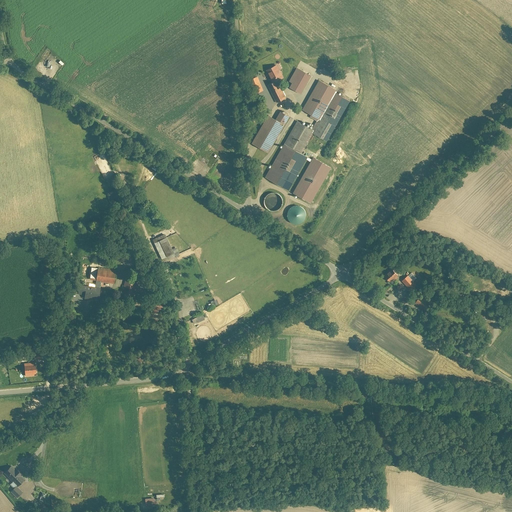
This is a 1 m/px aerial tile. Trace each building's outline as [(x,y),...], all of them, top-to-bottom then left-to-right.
[(281,77),(273,63),(263,69),(269,81),(264,83),(274,101),(282,97),(274,81),(281,77)] [(309,75),(294,67),(285,86),(299,94),(309,75)] [(261,92),(253,74),(247,77),(254,95),(261,92)] [(347,101),(318,84),(303,111),(317,119),(310,130),(296,122),(263,179),(311,206),(333,168),(300,149),(309,133),(324,141),(347,101)] [(265,151),(286,115),(279,111),(274,120),(266,115),(250,142),(265,151)] [(264,203),(265,206),(266,208),(269,210),(272,210),(275,210),(278,209),(280,207),(282,204),(282,201),(282,198),(280,195),(278,193),(275,192),(272,192),(269,193),(266,195),(265,197),(264,200),(264,203)] [(287,215),(287,218),(289,221),(292,222),(295,223),(298,223),(300,222),(303,220),(304,217),(305,214),(305,211),(303,208),(301,206),(298,205),(295,205),(292,205),(289,207),(287,210),(286,212),(287,215)] [(172,254),(162,235),(150,241),(160,260),(172,254)] [(112,282),(114,268),(95,266),(92,283),(86,282),(85,286),(76,285),(74,293),(81,294),(80,298),(95,300),(98,281),(112,282)] [(396,276),(389,268),(381,275),(388,283),(396,276)] [(405,273),(398,279),(407,290),(414,285),(405,273)] [(135,283),(122,279),(118,296),(130,299),(135,283)] [(417,296),(413,303),(422,309),(427,301),(417,296)] [(160,306),(157,302),(149,307),(151,312),(160,306)] [(201,314),(190,319),(192,324),(203,319),(201,314)] [(21,361),(21,372),(33,372),(32,361),(21,361)] [(11,462),(1,472),(14,485),(24,475),(11,462)] [(13,484),(7,490),(14,496),(19,491),(13,484)] [(144,498),(144,508),(153,508),(152,498),(144,498)]
